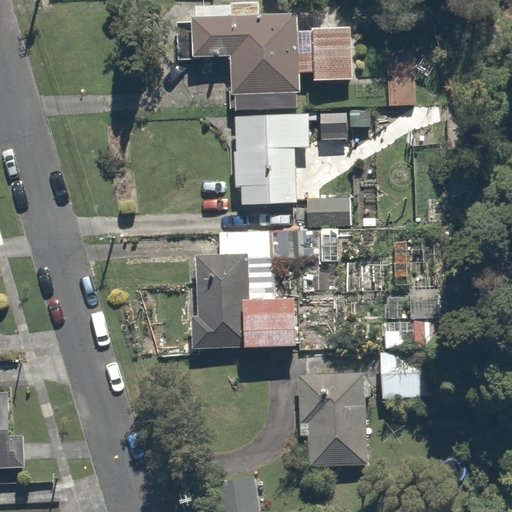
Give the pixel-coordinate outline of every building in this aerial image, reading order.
[(303,18),(196,22),(197,64),(241,62),(243,112),(306,109),(303,18)] [(355,29),(317,31),(320,89),(358,87),(355,29)] [(294,118),(240,120),(243,214),(297,213),(294,118)] [(355,199),(307,201),(308,227),(356,225),(355,199)] [(277,306),(277,256),(268,256),(269,231),(223,231),(222,255),(198,255),(197,356),(304,357),(304,306),(277,306)] [(436,321),(383,325),(389,407),(442,403),(436,321)] [(303,381),(304,442),(311,442),(311,472),(371,472),(370,381),(303,381)] [(10,386),(0,386),(0,472),(15,471),(10,386)] [(259,511),(254,475),(214,482),(218,511),(259,511)]
